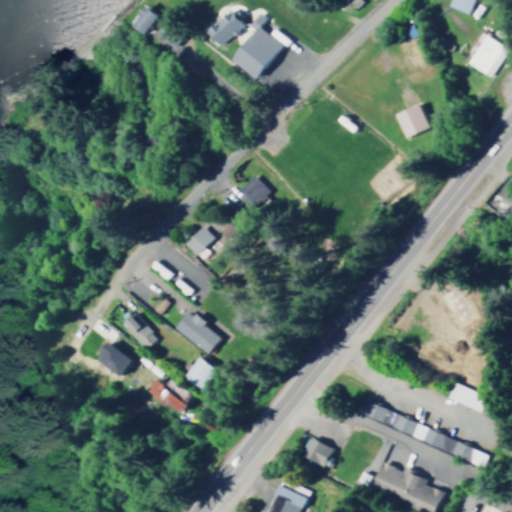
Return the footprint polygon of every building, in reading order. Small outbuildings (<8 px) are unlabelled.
[(465,13),(470,0),(447,0),(445,5),(465,13)] [(154,12),(139,3),(126,23),(141,32),(154,12)] [(215,45),(243,25),(231,8),(203,27),(215,45)] [(262,17),(256,12),(243,30),(246,33),(227,59),(253,77),(278,42),(256,26),(262,17)] [(487,76),(505,48),(483,33),(464,62),(487,76)] [(392,112),(402,137),(426,127),(415,102),(392,112)] [(181,241),(201,262),(219,246),(198,225),(181,241)] [(169,330),(205,352),(214,335),(197,325),(200,320),(182,309),(169,330)] [(153,336),(129,311),(117,322),(141,348),(153,336)] [(90,358),(114,375),(127,358),(103,340),(90,358)] [(211,369),(194,355),(178,376),(194,389),(211,369)] [(159,384),(150,377),(140,390),(173,414),(187,394),(165,377),(159,384)] [(320,464),(328,445),(306,437),(298,455),(320,464)] [(430,511),(439,490),(421,483),(423,477),(399,468),(399,469),(378,461),(367,490),(424,511),(430,511)] [(295,511),(304,487),(276,477),(264,511),(295,511)]
